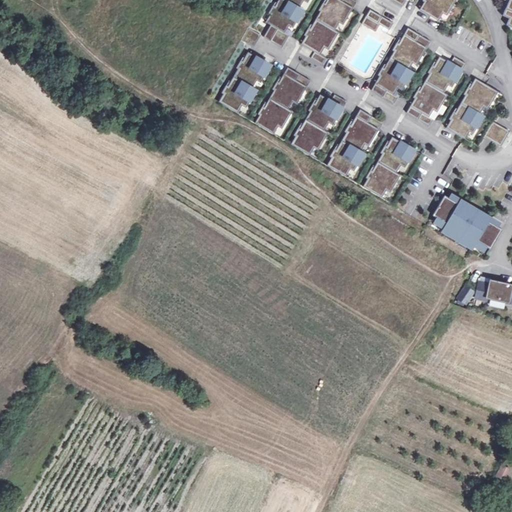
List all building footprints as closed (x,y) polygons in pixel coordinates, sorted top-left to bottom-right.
[(268,15),(263,23),(269,26),(282,34),(285,29),(283,28),(288,18),(295,22),(301,11),(297,9),(281,0),(276,0),(273,7),(271,6),(266,14),(268,15)] [(281,0),(297,9),(299,4),(297,3),(298,0),(281,0)] [(318,12),(313,20),(332,31),(335,26),(333,25),(338,15),(345,19),(351,8),(337,0),(324,0),(323,4),(321,3),(316,11),(318,12)] [(422,1),(417,9),(436,20),(439,15),(436,14),(442,4),(448,8),(452,0),(420,0),(422,1)] [(511,0),(507,0),(502,14),(507,16),(505,20),(511,23),(511,0)] [(374,32),(378,25),(387,30),(391,23),(368,9),(359,24),(374,32)] [(304,37),(299,45),(312,52),(318,56),(321,51),(318,50),(324,40),(330,44),(337,33),(313,20),(308,29),(306,28),(302,36),(304,37)] [(269,26),(262,38),(280,49),(287,37),(282,34),(269,26)] [(402,34),(425,47),(429,41),(406,27),(402,34)] [(252,49),(259,36),(247,29),(240,42),(252,49)] [(392,51),(388,59),(406,70),(409,65),(407,64),(412,54),(419,58),(425,47),(402,34),(397,43),(395,42),(390,50),(392,51)] [(312,52),(309,58),(321,65),(324,59),(318,56),(312,52)] [(236,70),(232,78),(251,89),(253,84),(251,83),(256,74),(263,77),(269,66),(246,53),(241,62),(239,61),(235,69),(236,70)] [(428,73),(423,81),(442,92),(445,87),(442,86),(448,76),(454,80),(461,69),(449,62),(438,56),(432,65),(430,64),(426,72),(428,73)] [(452,56),(449,62),(461,69),(464,63),(452,56)] [(378,76),(373,84),(392,95),(395,90),(392,89),(398,79),(405,83),(411,72),(406,70),(388,59),(382,68),(380,67),(376,75),(378,76)] [(282,74),(306,87),(309,81),(286,68),(282,74)] [(273,91),(268,99),(287,110),(290,105),(287,104),(293,94),(299,98),(306,87),(282,74),(277,83),(275,82),(271,90),(273,91)] [(464,94),(459,102),(478,113),(481,108),(478,107),(484,98),(491,101),(497,90),(474,77),(468,86),(466,85),(462,93),(464,94)] [(222,95),(217,103),(236,114),(239,109),(236,108),(242,99),(249,102),(255,91),(232,78),(227,87),(225,86),(220,94),(222,95)] [(413,98),(409,106),(428,117),(430,112),(428,111),(433,101),(440,105),(446,94),(442,92),(423,81),(418,90),(416,89),(412,97),(413,98)] [(370,90),(393,104),(396,97),(392,95),(373,84),(370,90)] [(333,94),(329,101),(342,108),(346,102),(333,94)] [(309,112),(304,120),(323,131),(326,126),(323,125),(329,115),(335,119),(342,108),(319,95),(313,104),(311,103),(307,111),(309,112)] [(258,116),(254,124),(273,135),(275,130),(273,129),(278,119),(285,123),(291,112),(268,99),(263,108),(261,107),(256,115),(258,116)] [(450,119),(445,127),(464,138),(466,133),(464,132),(469,123),(476,126),(482,115),(478,113),(459,102),(454,111),(452,110),(448,118),(450,119)] [(409,106),(405,112),(428,126),(432,119),(428,117),(409,106)] [(355,116),(378,129),(382,123),(359,109),(355,116)] [(345,133),(341,141),(359,152),(362,147),(360,146),(365,136),(372,140),(378,129),(355,116),(350,125),(348,124),(343,132),(345,133)] [(295,137),(290,145),(309,156),(311,151),(309,150),(314,140),(321,144),(327,133),(323,131),(304,120),(299,129),(297,128),(293,136),(295,137)] [(492,120),(483,135),(498,144),(507,129),(492,120)] [(507,129),(498,144),(501,145),(509,130),(507,129)] [(381,154),(377,162),(396,172),(398,168),(396,166),(401,157),(408,161),(414,150),(391,137),(386,146),(384,145),(379,152),(381,154)] [(331,158),(326,166),(345,177),(348,172),(345,171),(351,161),(357,165),(364,154),(341,141),(335,150),(333,149),(329,157),(331,158)] [(367,179),(362,187),(381,197),(384,193),(382,191),(387,182),(394,186),(400,175),(396,172),(377,162),(371,171),(370,170),(365,178),(367,179)] [(447,223),(446,226),(475,243),(476,239),(491,248),(503,228),(486,218),(488,215),(462,200),(460,204),(444,194),(433,214),(447,223)] [(443,230),(472,247),(475,243),(446,226),(443,230)] [(479,281),(476,297),(488,299),(488,297),(505,300),(510,301),(511,300),(511,284),(491,280),(490,284),(479,281)] [(466,302),(473,291),(467,287),(459,298),(466,302)] [(500,465),(495,477),(506,480),(510,469),(500,465)]
